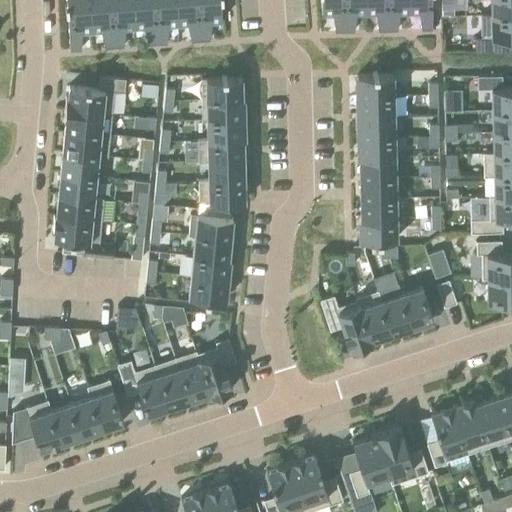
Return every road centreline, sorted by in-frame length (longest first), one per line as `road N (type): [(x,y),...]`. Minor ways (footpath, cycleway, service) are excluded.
road 1 (residential): [(291,406),(268,333),(281,224),(301,194),(300,72),(275,35),(273,0)]
road 2 (residential): [(0,492),(21,493),(291,406)]
road 3 (residential): [(291,406),(511,328)]
road 4 (residential): [(0,188),(19,184),(22,172),(35,58),(32,0)]
